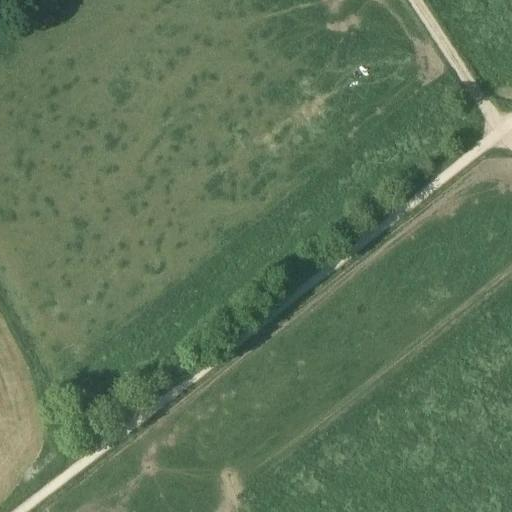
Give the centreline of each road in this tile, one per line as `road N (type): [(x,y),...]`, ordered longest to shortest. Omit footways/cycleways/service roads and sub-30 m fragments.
road 1 (track): [(19,511),(499,130)]
road 2 (track): [(407,0),(499,130)]
